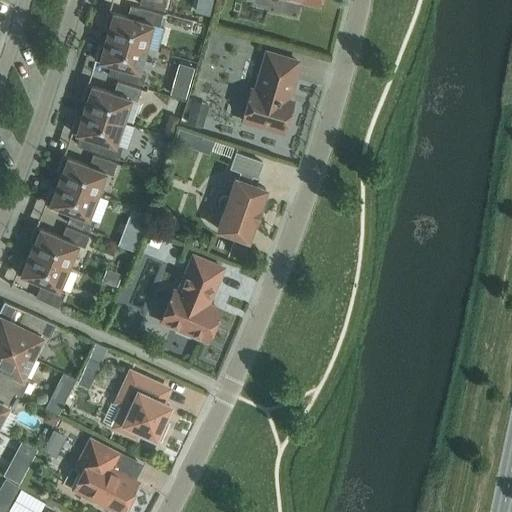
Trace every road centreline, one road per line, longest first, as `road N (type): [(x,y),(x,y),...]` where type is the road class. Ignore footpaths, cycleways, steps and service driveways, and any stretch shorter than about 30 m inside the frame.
road 1 (residential): [(163,511),(270,296),(364,0)]
road 2 (residential): [(0,229),(78,0)]
